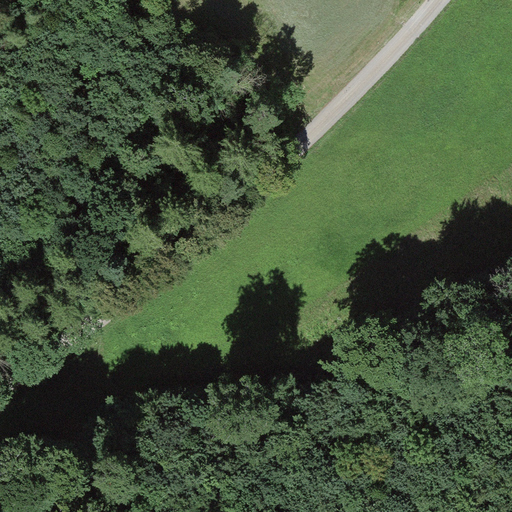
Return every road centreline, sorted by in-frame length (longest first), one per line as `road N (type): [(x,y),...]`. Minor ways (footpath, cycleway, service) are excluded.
road 1 (track): [(443,0),(300,149),(168,260),(0,380)]
road 2 (track): [(0,284),(92,200),(206,46),(308,139)]
